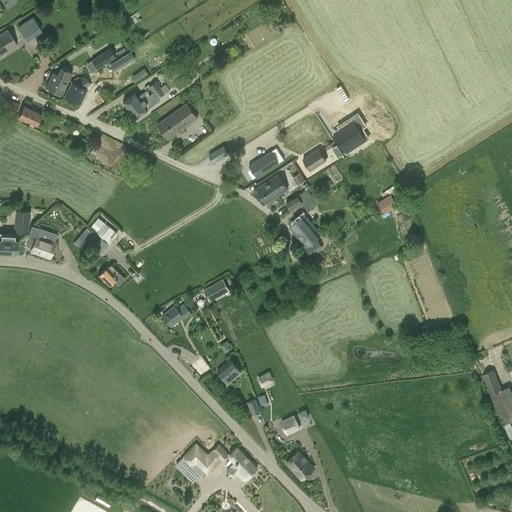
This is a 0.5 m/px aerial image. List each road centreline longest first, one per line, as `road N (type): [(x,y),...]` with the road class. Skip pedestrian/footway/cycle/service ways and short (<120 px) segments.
road 1 (unclassified): [(314,511),(125,311),(47,266),(0,260)]
road 2 (unclassified): [(0,82),(221,182),(277,216)]
